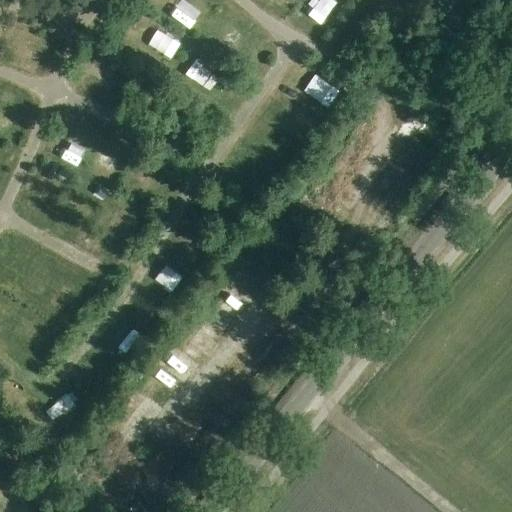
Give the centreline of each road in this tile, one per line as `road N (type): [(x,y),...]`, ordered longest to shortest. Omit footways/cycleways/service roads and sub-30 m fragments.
road 1 (tertiary): [(215,511),(511,150)]
road 2 (unknown): [(243,0),(299,46),(243,123)]
